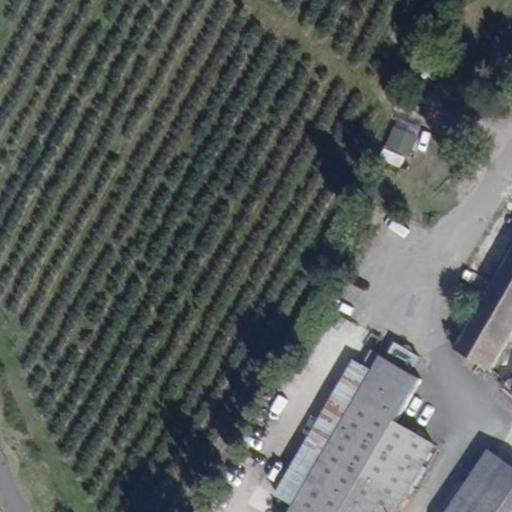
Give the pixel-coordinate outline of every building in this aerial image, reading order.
[(419,132),(398,121),(385,148),(409,159),(419,132)] [(511,215),(504,211),(478,251),(506,264),(511,252),(511,215)] [(511,252),(506,264),(456,349),(491,370),(511,334),(511,252)] [(374,370),(295,507),(292,511),(396,511),(436,445),(410,430),(435,387),(373,350),(365,365),(374,370)] [(295,507),(374,370),(365,365),(358,361),(278,498),(295,507)] [(511,511),(511,463),(491,449),(448,511),(511,511)]
